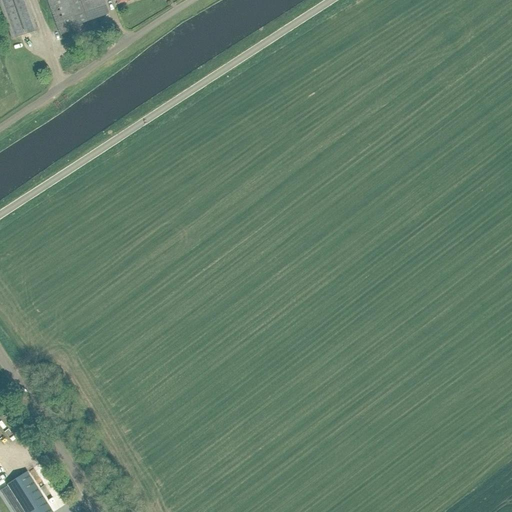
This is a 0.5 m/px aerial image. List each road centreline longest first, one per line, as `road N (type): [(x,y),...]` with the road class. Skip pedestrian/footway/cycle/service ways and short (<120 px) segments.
road 1 (unclassified): [(0,215),(336,0)]
road 2 (unclassified): [(0,126),(201,0)]
road 3 (unclassified): [(99,511),(0,356)]
